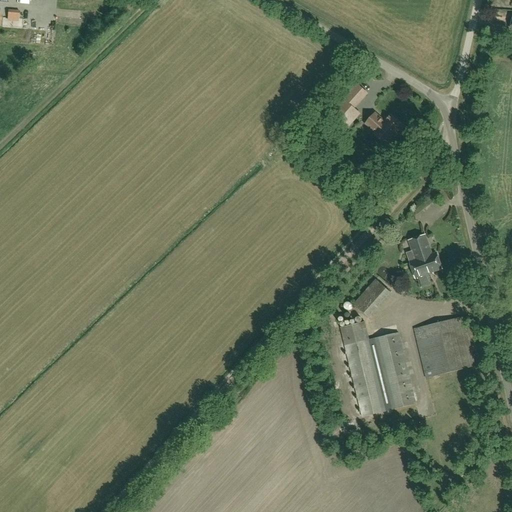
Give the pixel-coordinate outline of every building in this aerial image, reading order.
[(19,14),(8,13),(7,20),(18,21),(19,14)] [(331,111),(347,127),(359,114),(354,109),(368,94),(356,84),(331,111)] [(375,134),(387,145),(403,126),(392,116),(387,121),(383,121),(376,114),(367,124),(376,133),(375,134)] [(410,242),(417,262),(411,264),(416,279),(418,278),(419,280),(428,276),(428,275),(442,270),(437,255),(432,256),(425,236),(410,242)] [(370,318),(392,294),(375,280),(354,304),(370,318)] [(426,379),(475,367),(463,318),(414,330),(426,379)] [(363,418),(417,405),(399,334),(370,341),(365,323),(341,329),(363,418)]
